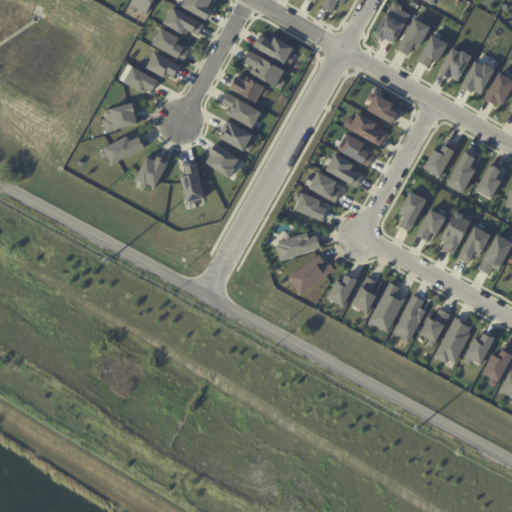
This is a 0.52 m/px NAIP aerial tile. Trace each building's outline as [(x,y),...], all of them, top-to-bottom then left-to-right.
[(152,0),(144,14),(128,4),(130,0),(152,0)] [(183,0),(211,0),(207,7),(212,10),(205,19),(180,6),(183,0)] [(323,0),(344,0),(343,3),(337,0),(331,13),(320,6),(323,0)] [(393,1),(402,6),(400,9),(409,14),(394,43),(383,37),(381,41),(373,36),(393,1)] [(162,24),(172,6),(203,24),(197,35),(187,30),(184,36),(162,24)] [(414,18),(429,27),(419,45),(414,42),(406,55),(396,49),(414,18)] [(150,44),(160,27),(179,38),(176,44),(189,50),(182,62),(150,44)] [(431,34),(447,44),(437,62),(432,59),(427,66),(417,60),(431,34)] [(251,45),(258,35),(270,42),(274,37),(292,48),(283,65),(251,45)] [(452,46),(470,56),(457,82),(438,72),(452,46)] [(243,63),(250,50),(284,71),(280,79),(285,82),(280,91),(251,73),(253,68),(243,63)] [(145,68),(154,52),(179,66),(174,76),(167,73),(163,78),(145,68)] [(475,59),(494,69),(480,95),(461,85),(475,59)] [(131,66),(123,82),(143,94),(146,89),(151,92),(157,80),(131,66)] [(498,72),(511,80),(511,85),(501,104),(496,101),(494,105),(483,99),(498,72)] [(246,76),(243,81),(234,76),(228,88),(255,103),(260,94),(265,97),(269,90),(246,76)] [(375,94),(392,104),(390,109),(398,113),(392,124),(366,110),(375,94)] [(237,98),(232,108),(228,106),(224,114),(251,128),(261,111),(237,98)] [(99,111),(131,103),(136,123),(106,132),(99,111)] [(357,112),(377,123),(374,128),(385,135),(379,147),(342,126),(347,116),(353,120),(357,112)] [(229,122),(219,138),(242,151),(244,149),(249,153),(253,146),(247,143),(252,135),(229,122)] [(346,133),(365,143),(362,149),(374,156),(367,167),(335,150),(346,133)] [(103,148),(126,136),(129,141),(138,136),(143,148),(111,165),(107,157),(101,159),(98,152),(103,150),(103,148)] [(205,163),(210,154),(208,153),(215,143),(244,164),(232,181),(205,163)] [(443,145),(454,151),(439,177),(423,168),(434,150),(438,153),(443,145)] [(464,151),(475,158),(470,167),(475,169),(462,193),(446,184),(464,151)] [(334,154),(354,164),(351,170),(362,176),(356,187),(325,170),(334,154)] [(145,156),(154,160),(156,156),(167,162),(154,189),(145,185),(141,192),(134,188),(138,182),(134,180),(145,156)] [(179,176),(184,175),(182,165),(195,161),(203,199),(185,203),(179,176)] [(489,164),(501,170),(496,179),(500,181),(490,198),(475,189),(489,164)] [(317,171),(337,182),(334,188),(340,191),(334,203),(307,188),(317,171)] [(296,191),(320,200),(318,206),(326,209),(322,221),(294,210),(298,201),(293,199),(296,191)] [(409,191),(426,200),(409,233),(398,226),(404,215),(398,213),(409,191)] [(429,209),(445,218),(435,238),(430,235),(427,241),(416,235),(429,209)] [(455,211),(464,215),(462,217),(470,221),(453,256),(441,249),(445,241),(441,238),(455,211)] [(474,226),(490,235),(478,257),(473,254),(467,264),(456,257),(474,226)] [(274,242),(307,232),(308,237),(316,235),(319,247),(280,261),(274,242)] [(496,234),(511,242),(511,244),(498,270),(492,267),(489,275),(478,269),(496,234)] [(318,254),(326,265),(329,263),(334,270),(300,294),(288,276),(318,254)] [(336,279),(341,281),(345,274),(356,280),(342,307),(326,298),(336,279)] [(365,276),(377,282),(373,292),(376,294),(366,313),(350,305),(365,276)] [(389,282),(399,288),(396,294),(405,299),(387,333),(367,323),(389,282)] [(413,294),(424,300),(421,307),(425,310),(407,345),(399,340),(401,336),(393,332),(413,294)] [(439,308),(450,315),(432,348),(426,345),(429,340),(419,334),(428,316),(433,319),(439,308)] [(454,317),(472,327),(454,362),(447,359),(445,363),(433,357),(454,317)] [(483,333),(494,338),(480,364),(472,360),(469,365),(462,361),(473,339),(478,341),(483,333)] [(501,349),(511,355),(494,387),(488,383),(491,378),(482,373),(492,354),(497,357),(501,349)] [(510,369),(511,370),(511,398),(499,391),(510,369)]
